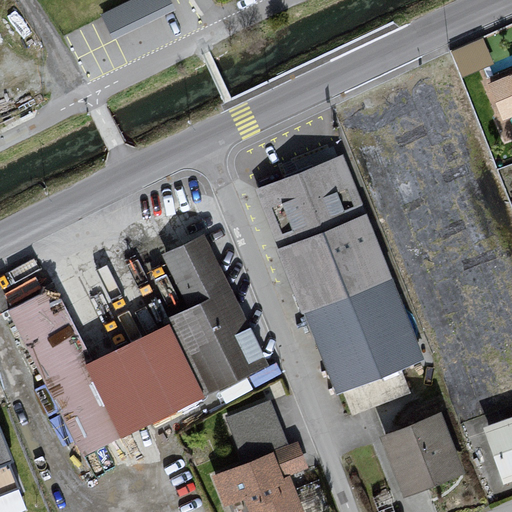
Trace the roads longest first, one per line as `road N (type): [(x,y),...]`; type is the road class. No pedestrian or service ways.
road 1 (residential): [(205,139),(349,511)]
road 2 (secondary): [(205,139),(507,0)]
road 3 (residential): [(302,0),(92,102)]
road 4 (secondary): [(0,242),(128,176)]
